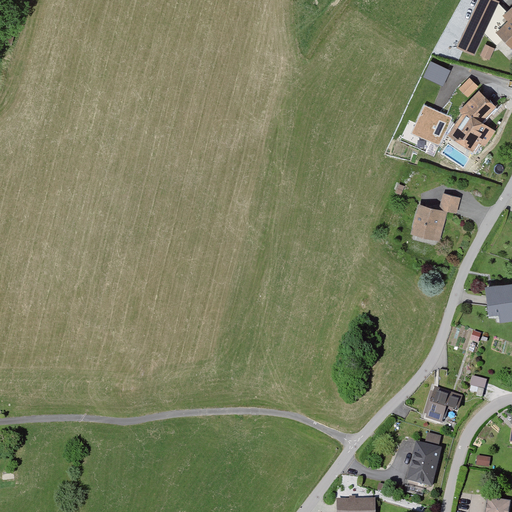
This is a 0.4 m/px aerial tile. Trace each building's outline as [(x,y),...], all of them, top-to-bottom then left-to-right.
[(511,8),(508,12),(498,0),(491,15),(477,8),(476,8),(459,46),(475,53),(484,33),(495,45),(505,36),(511,44),(511,8)] [(498,0),(496,0),(480,0),(477,8),(491,15),(498,0)] [(14,27),(0,22),(0,38),(10,42),(14,27)] [(493,48),(486,45),(482,54),(489,57),(493,48)] [(443,84),(450,67),(428,58),(421,75),(443,84)] [(462,89),(469,95),(477,87),(470,80),(462,89)] [(493,132),(478,122),(493,106),(479,93),(467,106),(469,108),(458,124),(459,125),(453,135),(472,148),(479,138),(486,143),(493,132)] [(452,117),(424,105),(412,133),(440,145),(452,117)] [(421,206),(414,230),(438,237),(445,213),(440,211),(441,208),(455,212),(459,198),(444,194),(439,211),(421,206)] [(502,319),(511,318),(511,286),(511,285),(488,289),(492,312),(501,311),(502,319)] [(473,377),(470,385),(483,389),(485,381),(473,377)] [(430,402),(426,415),(432,416),(431,419),(444,423),(448,408),(457,410),(460,398),(436,390),(432,403),(430,402)] [(439,444),(441,437),(429,433),(427,440),(439,444)] [(417,443),(409,480),(431,485),(440,449),(417,443)] [(336,511),(372,511),(372,500),(353,500),(353,497),(349,497),(349,501),(336,501),(336,511)] [(509,511),(511,501),(487,498),(485,511),(509,511)]
